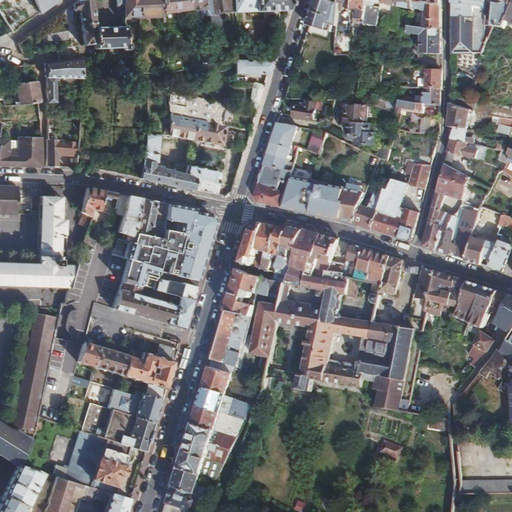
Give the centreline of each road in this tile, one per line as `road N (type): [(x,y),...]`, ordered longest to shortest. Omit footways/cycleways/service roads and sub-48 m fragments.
road 1 (residential): [(145,511),(237,211)]
road 2 (residential): [(446,0),(446,133),(415,253)]
road 3 (residential): [(237,211),(96,179),(0,176)]
road 4 (residential): [(237,211),(301,0)]
road 5 (residential): [(415,253),(237,211)]
